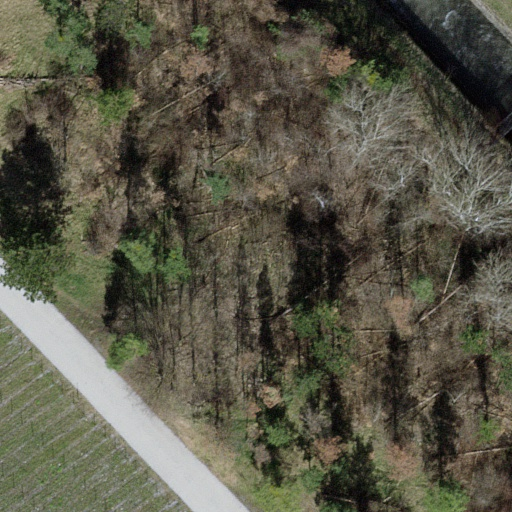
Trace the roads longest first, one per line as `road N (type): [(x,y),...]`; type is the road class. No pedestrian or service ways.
road 1 (track): [(0,284),(214,511)]
road 2 (track): [(312,0),(511,213)]
